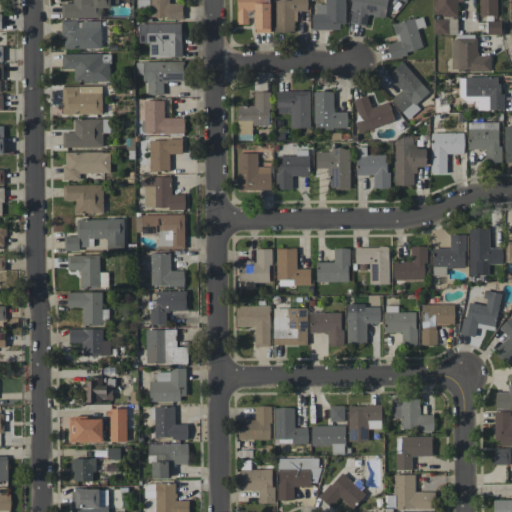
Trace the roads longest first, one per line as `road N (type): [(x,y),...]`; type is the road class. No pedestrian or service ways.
road 1 (residential): [(32,0),(40,511)]
road 2 (residential): [(216,0),(220,511)]
road 3 (residential): [(511,192),(400,220),(218,221)]
road 4 (residential): [(465,379),(219,381)]
road 5 (residential): [(465,379),(465,511)]
road 6 (residential): [(349,63),(217,63)]
